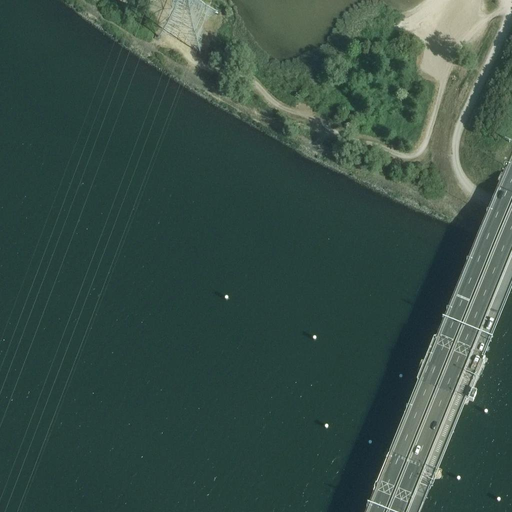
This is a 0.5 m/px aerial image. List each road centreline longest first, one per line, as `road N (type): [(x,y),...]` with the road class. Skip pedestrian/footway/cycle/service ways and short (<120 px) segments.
road 1 (motorway): [(511,179),(377,511)]
road 2 (motorway): [(397,511),(511,227)]
road 3 (tertiary): [(413,511),(511,268)]
